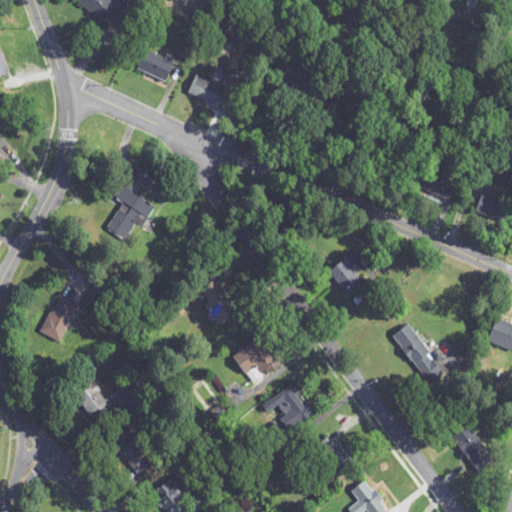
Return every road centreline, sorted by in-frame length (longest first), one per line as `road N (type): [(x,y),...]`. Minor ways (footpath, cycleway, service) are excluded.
road 1 (residential): [(511,271),(65,83)]
road 2 (residential): [(459,511),(172,131)]
road 3 (residential): [(43,442),(0,376),(2,280),(52,190),(69,136),(65,83),(35,0)]
